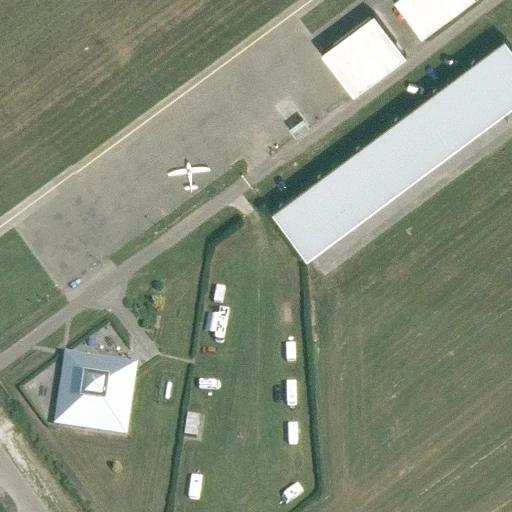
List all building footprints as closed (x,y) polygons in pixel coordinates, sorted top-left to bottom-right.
[(397,0),(396,1),(423,38),(474,0),(397,0)] [(322,51),(353,94),(406,55),(374,12),(322,51)] [(268,210),(305,257),(511,102),(511,46),(505,37),(268,210)] [(136,375),(136,371),(69,361),(59,428),(126,438),(136,375)] [(189,417),(187,438),(199,438),(200,417),(189,417)]
